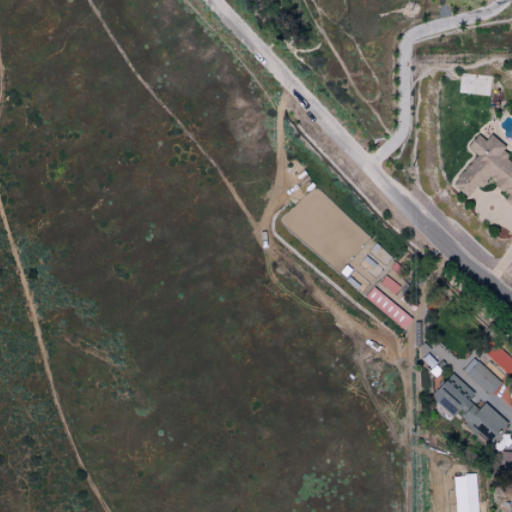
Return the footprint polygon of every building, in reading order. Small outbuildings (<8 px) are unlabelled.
[(451,186),(468,199),(484,178),(506,195),(503,200),(511,207),(511,157),(486,138),(484,141),(475,134),(465,148),(474,155),(451,186)] [(363,296),(401,330),(410,320),(373,286),(363,296)] [(488,395),(499,383),(476,362),(465,374),(488,395)] [(451,416),(472,393),(451,373),(429,395),(451,416)] [(469,404),(458,422),(477,435),(477,434),(491,442),(505,420),(481,404),(478,409),(469,404)]
